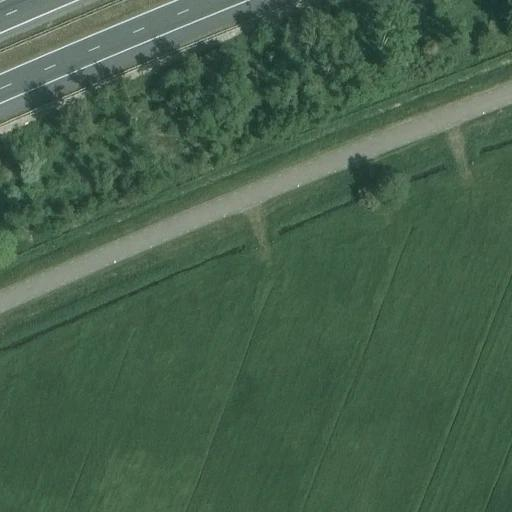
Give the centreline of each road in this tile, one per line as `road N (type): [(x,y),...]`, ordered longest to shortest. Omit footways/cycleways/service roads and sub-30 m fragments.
road 1 (unclassified): [(0,303),(511,93)]
road 2 (motorway): [(0,90),(217,0)]
